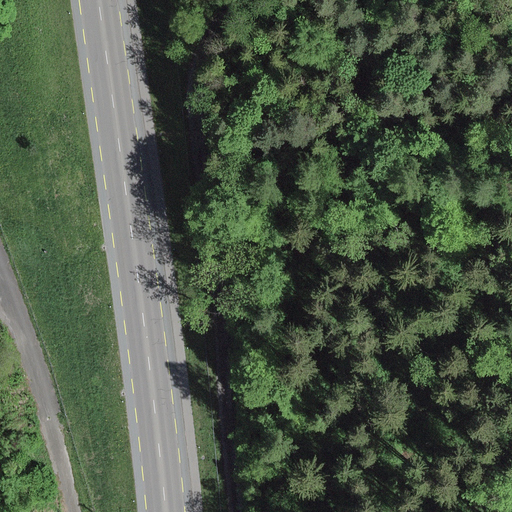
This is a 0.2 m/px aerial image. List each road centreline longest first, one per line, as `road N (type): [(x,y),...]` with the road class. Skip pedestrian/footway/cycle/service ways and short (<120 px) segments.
road 1 (track): [(237,0),(196,61),(192,146),(233,511)]
road 2 (primary): [(100,0),(164,511)]
road 3 (track): [(69,511),(51,417),(0,277)]
